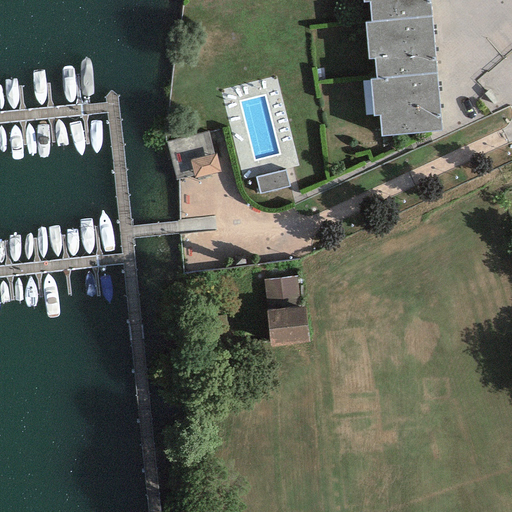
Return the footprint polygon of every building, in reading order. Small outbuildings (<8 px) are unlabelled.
[(379,115),(380,136),(440,131),(429,0),(362,0),(363,2),(370,2),(370,23),(365,23),(368,60),(374,60),(376,79),(370,80),(373,116),(379,115)] [(214,154),(208,130),(165,142),(175,181),(192,177),(193,180),(221,172),(216,153),(214,154)] [(285,166),(255,173),(259,191),(289,184),(285,166)] [(265,274),(266,305),(302,303),(300,273),(265,274)] [(306,304),(267,307),(270,343),(308,341),(306,304)]
